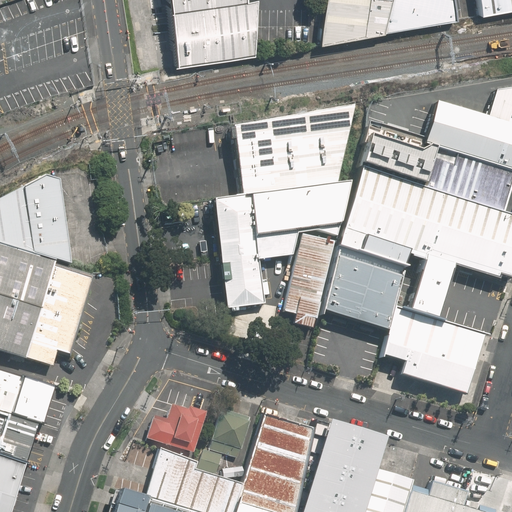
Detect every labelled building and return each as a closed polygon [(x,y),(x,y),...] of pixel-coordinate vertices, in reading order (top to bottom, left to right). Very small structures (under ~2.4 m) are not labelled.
[(170,0),(178,61),(256,53),(258,0),(170,0)] [(321,0),(316,44),(451,18),(448,0),(321,0)] [(511,0),(473,0),(477,14),(511,7),(511,0)] [(483,118),(511,127),(511,88),(492,92),(483,118)] [(420,146),(432,150),(511,174),(511,173),(511,127),(483,118),(433,103),(420,146)] [(353,105),(230,128),(239,196),(248,195),(335,183),(353,105)] [(421,185),(432,150),(420,146),(369,131),(358,166),(421,185)] [(421,185),(420,189),(499,213),(511,174),(432,150),(421,185)] [(420,189),(356,170),(338,230),(406,251),(422,256),(452,265),(507,282),(511,265),(511,216),(499,213),(420,189)] [(44,176),(0,198),(0,244),(68,266),(58,181),(44,176)] [(338,224),(347,181),(335,183),(248,195),(256,260),(288,255),(294,230),(338,224)] [(248,195),(239,196),(210,200),(224,308),(262,303),(256,260),(248,195)] [(318,312),(386,331),(392,307),(406,251),(338,230),(318,312)] [(291,323),(310,328),(331,242),(299,234),(280,311),(293,314),(291,323)] [(0,246),(0,350),(50,366),(55,350),(67,354),(90,278),(52,268),(53,263),(0,246)] [(435,320),(452,265),(422,256),(405,311),(435,320)] [(401,363),(398,375),(460,393),(480,334),(392,307),(386,331),(380,356),(401,363)] [(57,387),(0,369),(0,410),(46,424),(57,387)] [(144,439),(191,453),(203,414),(169,403),(164,420),(151,416),(144,439)] [(234,458),(246,418),(218,410),(205,450),(234,458)] [(39,424),(0,412),(0,453),(28,462),(39,424)] [(292,511),(309,429),(261,415),(236,503),(266,511),(292,511)] [(380,438),(325,421),(297,511),(357,511),(371,469),(380,438)] [(221,455),(203,450),(197,468),(215,474),(221,455)] [(144,498),(191,511),(227,511),(236,484),(191,470),(193,462),(158,451),(144,498)] [(0,511),(8,511),(23,467),(0,459),(0,511)] [(399,511),(406,491),(409,480),(371,469),(357,511),(399,511)] [(424,496),(406,491),(399,511),(481,511),(459,506),(463,492),(428,482),(424,496)] [(136,511),(137,508),(138,505),(110,497),(105,511),(136,511)] [(233,511),(266,511),(236,503),(233,511)]
